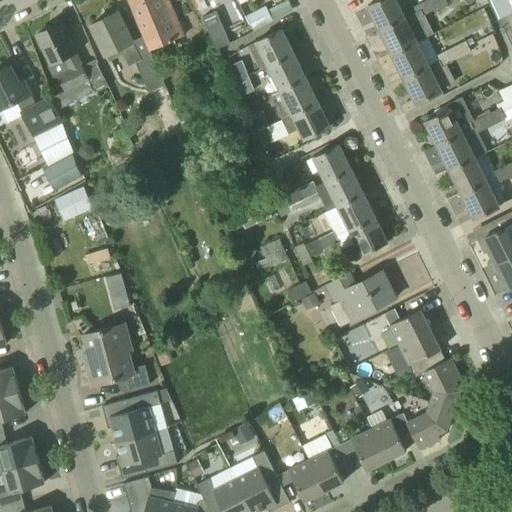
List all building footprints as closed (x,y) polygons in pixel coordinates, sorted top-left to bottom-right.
[(130,0),(151,50),(179,38),(162,0),(130,0)] [(380,30),(405,18),(396,0),(379,0),(368,6),(380,30)] [(433,11),(427,0),(414,7),(416,12),(419,18),(433,11)] [(448,4),(445,0),(427,0),(433,11),(448,4)] [(273,21),(268,12),(266,6),(247,17),(254,31),(273,21)] [(167,87),(154,55),(143,60),(119,11),(91,25),(106,55),(121,48),(129,66),(135,63),(148,95),(167,87)] [(380,30),(393,55),(428,37),(419,18),(416,12),(405,18),(380,30)] [(201,19),(215,52),(229,46),(215,13),(201,19)] [(52,98),(57,110),(105,87),(92,60),(82,65),(61,22),(37,34),(52,64),(49,67),(54,77),(58,76),(66,91),(52,98)] [(261,70),(269,66),(294,53),(282,29),(257,41),(257,42),(249,46),(261,70)] [(452,48),(438,56),(428,37),(393,55),(405,79),(441,61),(443,66),(457,59),(452,48)] [(470,53),(465,42),(452,48),(457,59),(470,53)] [(294,53),(269,66),(281,90),(306,78),(294,53)] [(237,80),(248,75),(242,61),(231,66),(237,80)] [(441,61),(405,79),(417,104),(442,91),(441,90),(452,84),(443,66),(441,61)] [(57,110),(52,98),(52,97),(37,105),(31,94),(32,94),(25,80),(20,82),(11,65),(0,70),(0,105),(2,109),(18,101),(23,112),(22,112),(34,136),(62,122),(57,110)] [(254,91),(248,75),(237,80),(243,95),(254,91)] [(306,78),(281,90),(272,95),(284,119),(293,115),(318,102),(306,78)] [(511,109),(511,86),(499,93),(504,102),(499,105),(500,109),(503,114),(511,109)] [(438,146),(463,133),(471,129),(474,128),(477,134),(491,126),(486,116),(475,121),(463,98),(448,105),(450,109),(426,121),(438,146)] [(318,102),(293,115),(284,119),(291,132),(299,127),(305,139),(330,127),(318,102)] [(491,126),(506,119),(500,109),(486,116),(491,126)] [(258,130),(269,125),(263,111),(252,115),(258,130)] [(275,140),(269,125),(258,130),(264,145),(275,140)] [(126,128),(114,133),(125,155),(136,150),(126,128)] [(471,129),(463,133),(438,146),(450,170),(475,158),(486,152),(477,134),(474,128),(471,129)] [(78,152),(78,153),(79,154),(79,155),(80,156),(81,157),(82,157),(82,158),(83,158),(84,159),(85,159),(86,159),(87,159),(88,159),(89,158),(90,158),(91,157),(92,157),(92,156),(93,156),(93,155),(93,154),(94,154),(94,153),(94,152),(94,151),(94,150),(94,149),(94,148),(93,148),(93,147),(93,146),(92,146),(92,145),(91,145),(91,144),(90,144),(89,143),(88,143),(87,143),(86,143),(85,143),(84,143),(83,143),(83,144),(82,144),(81,145),(80,146),(79,147),(79,148),(79,149),(78,150),(78,151),(78,152)] [(326,182),(351,169),(339,145),(307,161),(313,173),(320,170),(326,182)] [(68,152),(40,167),(52,191),(80,176),(68,152)] [(486,152),(475,158),(450,170),(462,195),(495,178),(499,177),(496,172),(486,152)] [(166,177),(184,169),(179,157),(161,165),(166,177)] [(475,219),(500,207),(499,206),(506,202),(501,194),(502,182),(511,177),(511,167),(510,164),(496,172),(499,177),(495,178),(462,195),(475,219)] [(364,194),(351,169),(326,182),(316,187),(319,192),(322,198),(328,211),(364,194)] [(319,192),(316,187),(313,182),(299,189),(307,205),(322,198),(319,192)] [(285,196),(293,212),(307,205),(299,189),(285,196)] [(337,237),(351,230),(376,218),(364,194),(328,211),(325,213),(334,232),(320,239),(325,250),(340,243),(337,237)] [(239,216),(244,227),(245,230),(273,217),(267,203),(239,216)] [(223,224),(228,235),(244,227),(239,216),(225,223),(223,224)] [(376,218),(351,230),(363,255),(388,242),(376,218)] [(497,264),(511,256),(511,224),(484,238),(497,264)] [(325,250),(320,239),(306,246),(311,257),(325,250)] [(247,246),(241,257),(251,262),(257,251),(247,246)] [(511,256),(497,264),(509,290),(511,288),(511,256)] [(338,327),(359,316),(396,298),(390,286),(391,285),(384,270),(356,284),(349,273),(326,285),(336,304),(328,308),(338,327)] [(311,293),(311,292),(305,282),(301,284),(287,291),(293,302),(311,293)] [(119,311),(133,308),(127,288),(104,294),(107,306),(116,303),(119,311)] [(307,310),(321,303),(315,292),(302,300),(307,310)] [(384,314),(390,325),(400,346),(431,330),(421,310),(401,320),(395,309),(384,314)] [(93,385),(118,379),(122,392),(151,384),(145,365),(133,368),(129,351),(133,350),(125,323),(84,334),(89,353),(84,354),(93,385)] [(431,330),(400,346),(416,377),(424,373),(423,372),(424,372),(419,360),(441,349),(431,330)] [(162,367),(171,363),(164,346),(154,350),(162,367)] [(451,358),(424,372),(423,372),(424,373),(434,393),(432,400),(455,408),(461,390),(457,382),(462,379),(451,358)] [(0,370),(0,395),(19,390),(13,367),(0,370)] [(362,381),(352,388),(357,396),(368,389),(362,381)] [(157,391),(161,403),(172,400),(168,388),(157,391)] [(25,413),(19,390),(0,395),(0,432),(4,432),(1,420),(25,413)] [(318,401),(313,390),(297,397),(293,399),(298,411),(318,401)] [(110,418),(117,441),(156,430),(149,407),(161,404),(157,391),(102,406),(106,419),(110,418)] [(453,412),(434,406),(430,404),(427,413),(408,422),(407,423),(408,424),(420,449),(441,439),(439,434),(447,430),(453,412)] [(371,429),(387,460),(407,450),(396,429),(408,424),(407,423),(408,422),(404,413),(371,429)] [(241,446),(255,438),(248,425),(234,432),(241,446)] [(340,444),(345,455),(357,449),(367,470),(387,460),(371,429),(340,444)] [(156,430),(117,441),(123,465),(119,466),(122,479),(178,463),(174,451),(162,454),(156,430)] [(7,443),(4,432),(0,432),(0,470),(3,469),(38,460),(32,436),(7,443)] [(309,460),(325,491),(344,481),(334,460),(345,455),(340,444),(333,448),(326,434),(303,446),(309,460)] [(333,448),(340,444),(326,434),(333,448)] [(178,459),(188,455),(182,439),(172,443),(178,459)] [(258,468),(236,479),(253,511),(259,511),(268,508),(269,511),(290,502),(282,486),(277,476),(265,451),(253,457),(258,468)] [(45,483),(38,460),(3,469),(9,492),(0,494),(0,507),(23,501),(20,490),(45,483)] [(195,478),(205,473),(198,460),(188,465),(195,478)] [(277,476),(282,486),(294,480),(305,501),(325,491),(309,460),(277,476)] [(171,511),(174,502),(150,496),(152,488),(149,476),(124,483),(131,511),(171,511)] [(205,498),(211,511),(253,511),(236,479),(215,490),(209,478),(197,484),(204,499),(205,498)] [(174,502),(171,511),(211,511),(205,498),(204,499),(197,502),(199,507),(197,508),(174,502)] [(28,511),(26,511),(23,501),(0,507),(0,511),(52,511),(51,506),(28,511)]
